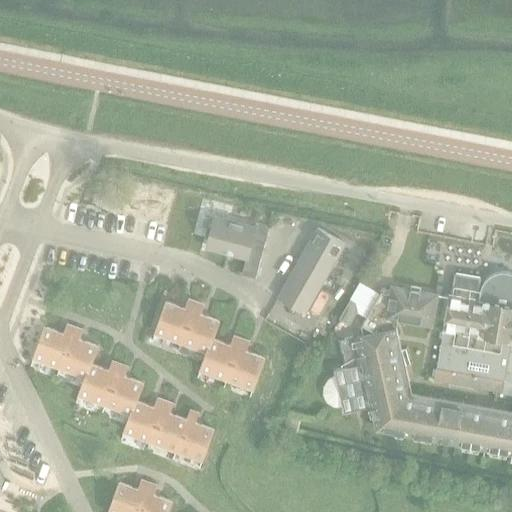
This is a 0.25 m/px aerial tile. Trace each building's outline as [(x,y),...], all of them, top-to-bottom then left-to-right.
[(486,225),(419,211),(414,232),(482,245),(486,225)] [(254,222),(253,227),(213,217),(206,246),(245,257),(240,274),(254,277),(268,226),(254,222)] [(277,296),(304,312),(344,243),(316,227),(277,296)] [(449,294),(434,373),(511,387),(511,274),(510,273),(506,272),(504,272),(501,272),(496,272),(493,274),(491,275),(488,276),(486,278),(483,281),(481,285),(480,288),(479,291),(477,290),(479,277),(453,273),(450,292),(451,293),(450,295),(449,294)] [(323,385),(322,394),(326,401),(333,405),(341,406),(343,411),(369,406),(374,430),(510,454),(509,461),(511,461),(511,410),(411,392),(395,327),(396,320),(431,326),(437,292),(390,284),(388,293),(380,291),(360,326),(362,333),(339,339),(347,366),(333,370),(335,375),(327,379),(323,385)] [(180,342),(195,301),(188,298),(184,308),(165,301),(154,332),(180,342)] [(338,318),(349,324),(356,311),(354,302),(349,299),(338,318)] [(211,338),(218,320),(199,313),(202,304),(195,301),(180,342),(205,351),(206,351),(211,338)] [(59,367),(73,326),(66,324),(63,333),(43,326),(32,357),(59,367)] [(89,363),(90,363),(97,345),(77,338),(81,329),(73,326),(59,367),(84,376),(85,376),(89,363)] [(225,379),(240,338),(233,335),(229,345),(211,338),(206,351),(205,351),(199,369),(225,379)] [(240,338),(225,379),(252,388),(263,357),(244,350),(247,341),(240,338)] [(104,404),(119,363),(111,360),(108,370),(90,363),(89,363),(85,376),(84,376),(77,394),(104,404)] [(134,400),(135,400),(142,382),(123,375),(126,366),(119,363),(104,404),(129,413),(130,413),(134,400)] [(149,441),(164,400),(157,397),(153,407),(135,400),(134,400),(130,413),(129,413),(123,431),(149,441)] [(175,450),(190,409),(189,409),(186,419),(168,412),(171,403),(164,400),(149,441),(175,450)] [(190,409),(175,450),(201,460),(213,428),(194,421),(197,412),(190,409)] [(136,511),(148,482),(141,479),(137,489),(118,482),(106,511),(136,511)] [(166,511),(171,501),(152,494),(155,485),(148,482),(136,511),(166,511)]
